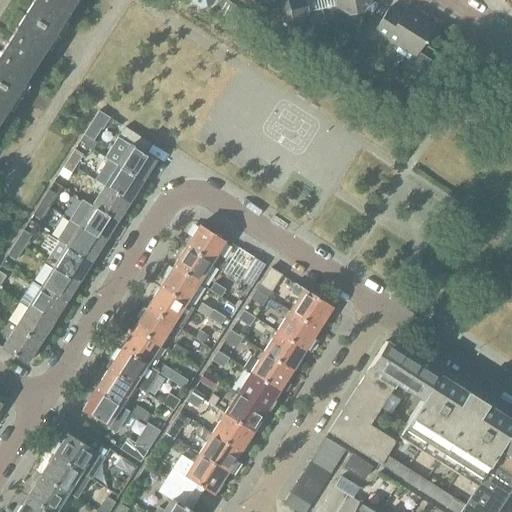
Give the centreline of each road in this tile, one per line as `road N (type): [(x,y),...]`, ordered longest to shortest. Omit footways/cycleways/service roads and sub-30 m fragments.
road 1 (residential): [(42,403),(166,205),(188,192),(211,196),(381,306)]
road 2 (residential): [(250,511),(381,306)]
road 3 (residential): [(381,306),(511,386)]
